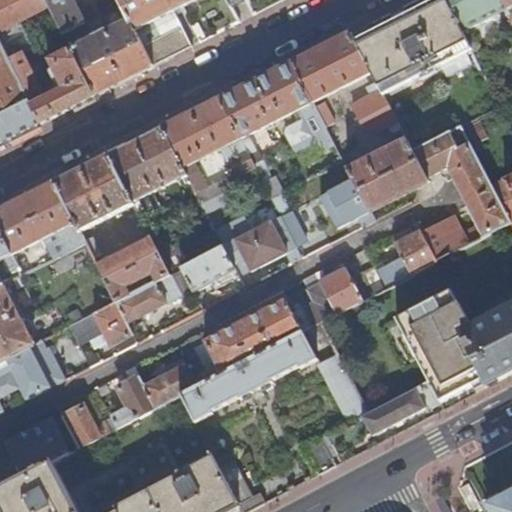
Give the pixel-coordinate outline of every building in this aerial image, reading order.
[(0,0),(0,33),(13,27),(52,7),(48,0),(0,0)] [(75,0),(48,0),(52,7),(65,35),(87,24),(75,0)] [(120,0),(130,21),(154,67),(188,50),(193,48),(176,11),(198,0),(120,0)] [(228,20),(236,15),(231,7),(227,0),(221,0),(219,1),(228,20)] [(446,0),(448,2),(465,34),(511,11),(505,0),(446,0)] [(358,47),(373,75),(378,85),(385,97),(475,51),(465,34),(448,2),(402,26),(358,47)] [(220,23),(224,32),(241,24),(236,15),(228,20),(220,23)] [(73,50),(96,97),(115,87),(154,67),(130,21),(108,33),(107,31),(95,37),(96,39),(73,50)] [(0,33),(0,37),(11,60),(25,53),(13,27),(0,33)] [(331,45),(293,64),(315,104),(373,75),(358,47),(351,34),(331,45)] [(0,145),(14,138),(42,124),(11,60),(0,37),(0,145)] [(11,60),(42,124),(63,114),(96,97),(73,50),(53,60),(52,58),(48,60),(50,65),(52,64),(65,90),(57,94),(41,79),(39,80),(25,53),(11,60)] [(254,84),(221,101),(257,169),(273,200),(284,194),(276,178),(273,179),(251,137),(299,112),(303,121),(289,128),(286,135),(297,154),(317,143),(331,169),(345,162),(326,125),(317,109),(315,104),(293,64),(254,84)] [(385,97),(378,85),(370,89),(374,97),(355,108),(366,131),(376,135),(391,128),(393,132),(395,133),(402,130),(385,97)] [(511,88),(498,96),(505,109),(511,105),(511,88)] [(190,117),(165,129),(189,177),(195,190),(202,203),(203,205),(229,191),(224,181),(208,187),(197,164),(223,151),(229,163),(231,162),(235,170),(226,175),(230,182),(257,169),(221,101),(190,117)] [(326,104),(317,109),(326,125),(334,120),(326,104)] [(334,120),(326,125),(345,162),(351,172),(358,168),(350,154),(360,149),(345,120),(337,124),(334,120)] [(485,132),(479,121),(464,129),(469,140),(485,132)] [(125,149),(110,157),(135,205),(162,191),(165,195),(174,191),(172,186),(189,177),(165,129),(135,144),(125,149)] [(452,135),(414,153),(429,181),(449,170),(479,228),(466,235),(456,218),(423,236),(439,263),(511,224),(494,189),(472,146),(461,152),(452,135)] [(409,143),(358,168),(351,172),(356,181),(372,213),(431,184),(429,181),(414,153),(409,143)] [(86,169),(58,183),(83,234),(136,207),(135,205),(110,157),(86,169)] [(511,180),(494,189),(511,224),(511,180)] [(372,213),(356,181),(322,198),(340,230),(372,213)] [(8,208),(0,212),(0,228),(14,256),(49,239),(52,247),(49,248),(56,261),(88,245),(87,243),(83,234),(58,183),(40,192),(23,201),(8,208)] [(202,203),(195,190),(187,194),(194,208),(202,203)] [(294,212),(282,218),(299,249),(309,244),(294,212)] [(149,231),(140,215),(134,218),(142,235),(149,231)] [(299,249),(282,218),(254,232),(247,218),(230,227),(237,241),(225,247),(226,249),(237,271),(238,273),(250,267),(253,272),(289,254),(295,265),(304,260),(299,249)] [(407,266),(384,279),(389,289),(439,263),(423,236),(418,224),(412,227),(417,236),(397,247),(407,266)] [(14,256),(0,228),(0,289),(5,287),(0,277),(0,264),(6,261),(6,266),(10,274),(20,269),(14,256)] [(87,243),(88,245),(96,260),(103,256),(94,239),(87,243)] [(152,239),(99,266),(119,305),(132,298),(127,288),(154,274),(159,284),(172,277),(152,239)] [(237,271),(226,249),(184,271),(195,291),(196,294),(237,271)] [(384,279),(376,266),(363,273),(376,296),(389,289),(384,279)] [(174,276),(185,297),(195,291),(184,271),(174,276)] [(318,276),(323,285),(340,314),(364,302),(348,271),(328,282),(323,273),(318,276)] [(132,298),(119,305),(130,325),(185,297),(174,276),(172,277),(159,284),(132,298)] [(288,303),(208,344),(226,375),(305,333),(323,323),(340,314),(323,285),(308,292),(315,304),(295,315),(288,303)] [(5,287),(0,289),(0,365),(36,347),(5,287)] [(511,308),(473,329),(460,308),(457,309),(448,295),(400,321),(443,403),(492,377),(497,385),(511,377),(511,376),(511,308)] [(130,325),(119,305),(97,316),(114,347),(127,340),(132,349),(140,345),(130,325)] [(87,332),(76,337),(88,360),(99,354),(87,332)] [(226,375),(214,380),(204,386),(184,396),(199,424),(216,414),(215,413),(240,399),(242,401),(276,384),(274,381),(301,368),(302,370),(320,360),(305,333),(226,375)] [(0,416),(68,381),(51,350),(49,351),(45,342),(36,347),(0,365),(0,416)] [(226,375),(208,344),(197,350),(214,380),(226,375)] [(371,415),(341,357),(321,368),(351,425),(365,418),(371,415)] [(147,387),(159,409),(184,396),(204,386),(201,380),(196,383),(187,366),(147,387)] [(123,413),(114,417),(121,429),(159,409),(147,387),(137,369),(131,371),(136,380),(120,389),(132,411),(123,413)] [(372,415),(371,415),(365,418),(375,437),(428,409),(429,411),(443,404),(432,384),(372,415)] [(66,405),(60,409),(82,449),(113,433),(108,423),(99,428),(86,407),(71,415),(66,405)] [(11,445),(28,477),(55,463),(72,454),(55,423),(11,445)] [(308,448),(322,476),(338,467),(324,440),(308,448)] [(28,477),(0,491),(0,495),(8,511),(231,511),(242,507),(220,464),(214,454),(117,505),(121,511),(120,511),(80,511),(55,463),(28,477)] [(242,507),(245,511),(252,511),(267,504),(262,494),(256,498),(237,462),(233,462),(231,458),(220,464),(242,507)] [(511,511),(511,496),(491,507),(493,511),(511,511)]
